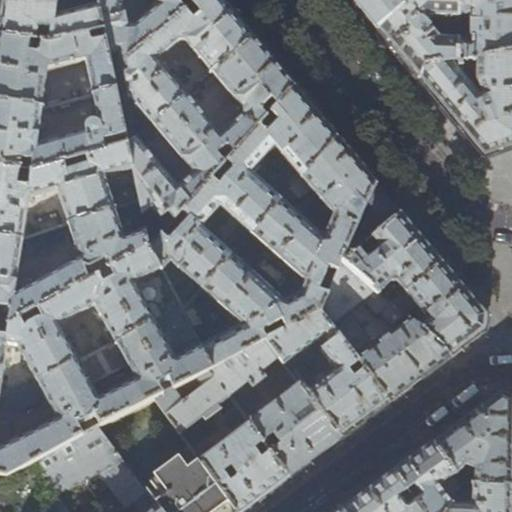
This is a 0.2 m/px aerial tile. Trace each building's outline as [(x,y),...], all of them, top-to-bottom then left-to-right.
[(2,0),(2,6),(0,18),(0,36),(52,43),(88,34),(104,30),(99,6),(55,17),(56,0),(2,0)] [(104,30),(106,40),(113,73),(120,66),(185,13),(177,4),(181,0),(187,0),(193,6),(200,0),(97,0),(99,6),(104,30)] [(221,0),(200,0),(193,6),(185,13),(120,66),(127,94),(153,125),(187,96),(157,60),(179,41),(186,41),(213,74),(254,39),(232,13),(221,0)] [(350,0),(358,9),(400,59),(406,65),(455,56),(455,38),(468,39),(466,9),(454,11),(453,0),(350,0)] [(455,38),(455,56),(511,44),(511,0),(453,0),(454,11),(466,9),(468,39),(455,38)] [(52,43),(0,36),(0,102),(42,108),(44,95),(49,95),(50,88),(44,87),(47,70),(85,60),(92,96),(116,89),(113,73),(106,40),(91,43),(88,34),(52,43)] [(254,39),(213,74),(242,109),(242,115),(220,134),(187,96),(153,125),(193,173),(177,187),(136,139),(128,146),(133,171),(142,214),(155,213),(161,219),(167,212),(175,220),(182,212),(211,180),(228,161),(294,87),(273,62),(254,39)] [(511,44),(455,56),(406,65),(453,122),(484,158),(511,147),(511,44)] [(327,125),(294,87),(228,161),(233,169),(218,185),(211,180),(182,212),(188,219),(168,241),(162,235),(149,248),(161,270),(161,271),(170,261),(201,288),(231,255),(201,228),(219,207),(250,234),(281,201),(250,173),(274,146),(301,178),(337,138),(327,125)] [(116,89),(92,96),(99,124),(98,124),(95,122),(93,122),(91,122),(89,124),(87,125),(86,127),(86,129),(86,132),(36,145),(39,128),(44,128),(45,122),(39,121),(42,108),(0,102),(0,168),(31,173),(64,163),(85,158),(128,146),(116,89)] [(337,138),(301,178),(289,191),(298,200),(310,189),(333,217),(325,239),(281,201),(250,234),(306,283),(301,294),(285,303),(231,255),(201,288),(243,325),(201,347),(212,369),(265,341),(262,334),(282,323),(285,331),(320,312),(327,295),(318,291),(329,267),(338,271),(341,264),(375,183),(355,159),(337,138)] [(128,146),(85,158),(88,166),(68,173),(64,163),(31,173),(0,168),(0,236),(23,240),(28,204),(31,206),(34,202),(31,199),(57,190),(69,225),(115,210),(105,179),(133,171),(128,146)] [(381,181),(376,185),(388,199),(400,213),(405,209),(381,181)] [(376,185),(375,183),(341,264),(401,214),(400,213),(388,199),(376,185)] [(115,210),(69,225),(80,259),(15,293),(23,240),(0,236),(0,323),(9,325),(90,281),(87,271),(107,261),(110,270),(149,248),(146,232),(125,239),(115,210)] [(420,237),(401,214),(341,264),(376,294),(390,282),(396,282),(402,290),(386,303),(391,307),(442,263),(420,237)] [(161,270),(149,248),(110,270),(90,281),(9,325),(0,323),(0,390),(6,345),(18,346),(39,385),(79,363),(59,325),(96,305),(116,344),(156,323),(135,285),(161,270)] [(442,263),(391,307),(402,317),(416,306),(427,319),(415,328),(449,357),(466,344),(484,331),(486,316),(464,290),(442,263)] [(386,303),(376,294),(341,264),(338,271),(327,295),(320,312),(388,403),(414,383),(449,357),(415,328),(414,327),(404,319),(402,317),(391,307),(386,303)] [(57,420),(9,444),(7,424),(0,422),(0,475),(5,477),(39,459),(96,429),(154,399),(162,395),(157,386),(168,381),(173,389),(193,379),(209,371),(212,369),(201,347),(176,359),(171,351),(196,338),(181,310),(156,323),(116,344),(79,363),(39,385),(0,405),(2,408),(23,410),(38,402),(43,392),(57,420)] [(320,312),(285,331),(265,341),(278,358),(284,365),(324,334),(330,342),(321,349),(335,369),(334,372),(327,378),(323,373),(315,379),(318,384),(305,393),(340,438),(362,421),(388,403),(320,312)] [(407,315),(404,319),(414,327),(417,323),(407,315)] [(278,358),(265,341),(212,369),(209,371),(229,397),(248,382),(253,388),(265,379),(260,372),(278,358)] [(229,397),(209,371),(193,379),(199,387),(182,401),(173,389),(162,395),(154,399),(180,434),(201,418),(204,422),(221,410),(218,406),(229,397)] [(300,386),(249,424),(262,442),(272,435),(278,445),(270,451),(289,476),(312,458),(340,438),(305,393),(300,386)] [(433,444),(456,475),(467,466),(475,471),(475,485),(511,486),(511,398),(501,392),(464,420),(433,444)] [(180,434),(154,399),(96,429),(159,511),(237,511),(192,450),(180,434)] [(270,451),(262,442),(249,424),(248,423),(208,454),(205,450),(200,453),(196,447),(192,450),(237,511),(240,511),(267,493),(289,476),(270,451)] [(159,511),(96,429),(39,459),(49,511),(48,511),(66,511),(55,497),(97,473),(125,509),(133,503),(139,511),(159,511)] [(416,456),(393,473),(422,511),(448,511),(453,504),(455,502),(451,502),(440,488),(456,475),(433,444),(416,456)] [(368,492),(342,511),(422,511),(393,473),(368,492)] [(511,511),(511,504),(511,486),(475,485),(473,505),(453,504),(448,511),(511,511)]
